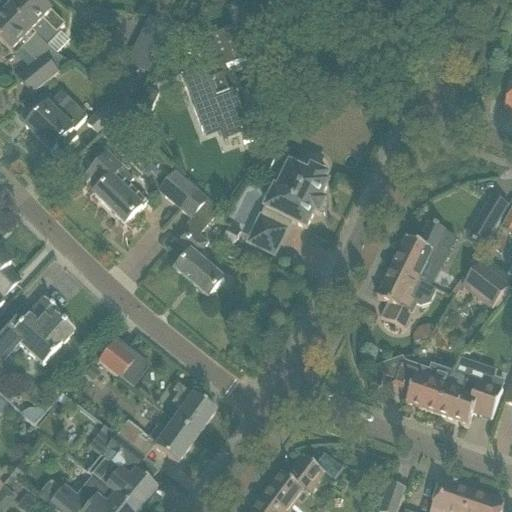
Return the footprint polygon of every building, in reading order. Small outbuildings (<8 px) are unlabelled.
[(21,0),(9,13),(48,50),(62,36),(58,33),(63,28),(34,0),(21,0)] [(337,0),(342,23),(358,19),(361,36),(367,35),(368,39),(380,37),(379,32),(393,29),(386,0),(337,0)] [(54,56),(48,50),(9,13),(0,22),(0,43),(16,59),(24,51),(40,67),(20,84),(34,98),(68,70),(54,56)] [(144,32),(165,42),(171,30),(150,20),(144,32)] [(235,31),(189,49),(200,78),(208,97),(192,103),(191,103),(194,110),(193,110),(202,133),(203,133),(204,136),(219,131),(221,136),(226,148),(229,146),(228,142),(241,137),(244,146),(261,140),(248,107),(241,109),(234,92),(229,94),(223,79),(220,80),(217,74),(226,70),(247,63),(235,31)] [(144,32),(139,43),(160,53),(165,42),(144,32)] [(133,54),(154,65),(160,53),(139,43),(133,54)] [(149,75),(154,65),(133,54),(128,64),(149,75)] [(148,91),(141,105),(149,118),(159,97),(148,91)] [(29,128),(27,131),(53,156),(87,121),(61,96),(49,109),(42,115),(34,108),(20,122),(21,123),(22,121),(29,128)] [(99,139),(101,136),(122,115),(131,106),(118,97),(87,127),(99,139)] [(122,115),(101,136),(112,146),(133,125),(122,115)] [(124,171),(109,156),(87,179),(101,192),(96,198),(127,228),(150,206),(130,187),(134,183),(123,172),(124,171)] [(327,179),(312,172),(310,177),(291,168),(278,194),(276,192),(262,221),(261,221),(249,245),(274,257),(291,224),(307,231),(314,215),(320,217),(325,205),(320,203),(328,186),(324,185),(327,179)] [(159,193),(182,212),(198,193),(176,175),(159,193)] [(198,193),(182,212),(192,221),(186,228),(188,230),(176,243),(191,256),(177,274),(209,301),(225,283),(209,270),(197,259),(209,246),(200,239),(218,217),(208,203),(208,202),(198,193)] [(493,200),(479,224),(493,233),(508,209),(493,200)] [(511,214),(503,230),(511,235),(511,214)] [(231,227),(223,241),(233,246),(241,233),(231,227)] [(406,241),(392,271),(417,283),(432,290),(456,240),(446,235),(447,234),(440,231),(440,232),(430,227),(420,248),(406,241)] [(229,260),(241,267),(245,258),(234,251),(229,260)] [(0,294),(4,298),(18,284),(5,271),(10,267),(0,257),(0,294)] [(510,289),(480,266),(461,290),(491,314),(510,289)] [(381,321),(402,331),(414,307),(420,310),(430,308),(436,293),(435,292),(430,289),(392,271),(377,302),(388,307),(381,321)] [(73,336),(55,319),(59,315),(44,301),(21,326),(12,318),(0,331),(0,369),(20,348),(43,369),(73,336)] [(420,328),(415,335),(414,344),(427,342),(435,327),(428,325),(420,328)] [(111,347),(98,364),(120,381),(133,364),(111,347)] [(92,382),(99,374),(92,367),(85,376),(92,382)] [(406,407),(437,418),(452,375),(432,368),(429,377),(400,367),(393,388),(410,394),(406,407)] [(375,370),(372,380),(385,385),(387,380),(389,375),(375,370)] [(502,394),(466,381),(466,380),(452,375),(437,418),(469,429),(473,417),(492,423),(502,394)] [(191,397),(191,398),(177,387),(173,393),(177,396),(171,405),(180,412),(172,424),(196,441),(215,414),(191,397)] [(34,430),(41,422),(46,417),(38,413),(28,413),(21,418),(34,430)] [(61,430),(55,424),(49,419),(38,431),(50,442),(61,430)] [(157,427),(148,441),(156,446),(153,450),(160,455),(176,467),(196,441),(172,424),(165,433),(157,427)] [(126,425),(115,439),(116,440),(125,447),(137,456),(145,445),(139,440),(142,436),(126,425)] [(107,451),(85,477),(92,482),(127,511),(139,511),(156,492),(132,472),(141,460),(137,456),(125,447),(116,440),(107,451)] [(282,477),(262,504),(272,511),(306,511),(302,509),(313,492),(324,477),(334,484),(342,473),(324,459),(317,469),(304,459),(294,472),(297,475),(291,484),(282,477)] [(20,467),(10,479),(17,485),(27,473),(20,467)] [(127,511),(92,482),(78,499),(65,488),(60,494),(49,484),(35,500),(40,504),(49,511),(127,511)] [(466,511),(472,496),(441,485),(431,511),(466,511)] [(399,511),(406,494),(392,489),(384,509),(383,511),(399,511)] [(32,511),(40,504),(35,500),(29,495),(19,506),(25,511),(32,511)] [(472,496),(466,511),(502,511),(504,507),(472,496)]
